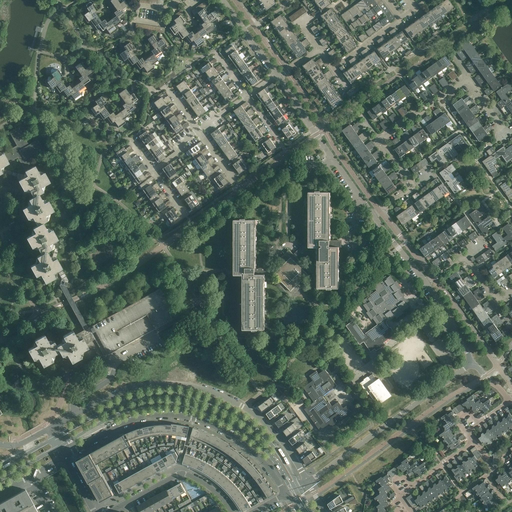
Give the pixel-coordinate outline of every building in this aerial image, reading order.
[(129,7),(124,0),(124,1),(122,0),(121,3),(118,5),(120,8),(122,12),(125,12),(126,9),(129,7)] [(266,10),(276,3),(273,0),(267,0),(261,5),(263,4),(265,6),(264,6),(266,10)] [(321,11),(331,4),(331,3),(328,0),(323,0),(317,5),(318,4),(320,7),(320,8),(321,9),(320,10),(320,11),(321,11)] [(370,19),(374,16),(374,15),(370,10),(371,10),(368,7),(363,0),(362,0),(355,5),(361,12),(365,9),(368,12),(367,13),(366,13),(366,14),(363,15),(363,16),(367,21),(367,22),(370,19)] [(377,13),(381,10),(379,7),(377,5),(376,2),(374,0),(363,0),(368,7),(372,4),(375,7),(374,8),(374,7),(373,8),(371,10),(370,10),(374,15),(374,16),(375,16),(378,14),(377,13)] [(455,9),(448,0),(444,0),(445,1),(442,3),(441,3),(449,13),(449,12),(452,10),(452,9),(454,8),(455,9)] [(449,13),(441,3),(441,4),(438,6),(438,5),(435,7),(443,18),(444,18),(442,16),(444,15),(445,15),(448,13),(449,13)] [(98,10),(93,4),(86,9),(87,9),(86,11),(89,12),(91,15),(94,13),(98,10)] [(363,24),(367,21),(363,16),(363,15),(361,12),(355,5),(348,10),(353,17),(358,14),(360,18),(359,18),(358,19),(359,19),(356,21),(360,26),(360,27),(363,25),(363,24)] [(443,18),(435,7),(432,9),(433,10),(430,12),(429,11),(429,12),(436,22),(437,22),(436,21),(440,19),(439,18),(441,17),(443,19),(443,18)] [(125,14),(125,12),(122,12),(120,8),(117,10),(114,13),(113,16),(116,16),(119,19),(125,15),(125,14)] [(213,21),(216,19),(211,12),(211,13),(209,12),(206,12),(204,9),(204,8),(203,9),(201,11),(198,12),(197,13),(202,20),(205,17),(207,20),(204,22),(201,25),(200,28),(203,28),(206,31),(208,30),(212,27),(212,24),(213,21)] [(324,23),(335,15),(331,10),(331,9),(321,16),(321,17),(322,16),(324,20),(325,21),(324,21),(324,22),(324,23)] [(355,29),(360,26),(356,21),(353,17),(348,10),(341,15),(346,23),(350,19),(353,23),(352,23),(351,24),(349,26),(353,32),(356,30),(355,29)] [(93,18),(91,15),(89,12),(86,11),(86,14),(82,16),(87,23),(90,23),(90,20),(93,18)] [(436,22),(429,12),(426,14),(425,14),(426,14),(425,13),(423,15),(431,27),(430,25),(432,23),(432,24),(436,22)] [(274,29),(286,21),(284,18),(283,19),(281,16),(281,15),(271,22),(271,23),(272,22),(274,26),(275,25),(276,27),(274,29)] [(330,28),(340,21),(339,21),(335,16),(336,15),(335,15),(324,23),(325,23),(326,24),(327,24),(330,28),(329,28),(330,28)] [(431,27),(423,15),(420,17),(420,18),(421,18),(418,21),(417,20),(424,30),(425,30),(424,30),(428,27),(427,27),(429,25),(431,27)] [(101,22),(101,19),(99,19),(97,16),(96,16),(93,18),(90,20),(90,23),(92,24),(95,27),(98,25),(98,24),(101,22)] [(121,23),(119,19),(116,16),(113,16),(113,18),(110,21),(112,24),(114,27),(117,28),(118,25),(121,23)] [(184,28),(181,30),(178,27),(185,22),(180,16),(179,16),(177,18),(176,19),(173,20),(174,21),(173,23),(173,26),(169,28),(174,35),(177,35),(179,35),(182,39),(185,37),(188,34),(189,31),(186,31),(184,28)] [(107,23),(104,20),(101,19),(101,22),(98,24),(98,25),(102,31),(103,31),(105,31),(106,28),(109,26),(107,23)] [(424,30),(417,20),(417,21),(414,23),(413,22),(410,24),(419,36),(418,34),(420,32),(420,33),(424,30),(424,31),(424,30)] [(280,34),(290,27),(289,27),(287,24),(288,23),(288,24),(288,23),(286,21),(274,29),(275,29),(277,28),(278,30),(280,34)] [(333,35),(344,27),(343,27),(340,22),(340,21),(330,28),(330,29),(330,28),(333,32),(333,33),(332,34),(333,35)] [(383,27),(379,22),(373,27),(377,32),(383,27)] [(117,30),(117,28),(114,27),(112,24),(109,26),(106,28),(105,31),(108,32),(110,35),(117,30)] [(419,36),(410,24),(408,26),(408,27),(405,29),(412,39),(416,36),(415,36),(417,34),(419,36)] [(283,41),(294,34),(294,33),(295,33),(293,30),(292,31),(290,28),(290,27),(280,34),(280,35),(280,34),(283,38),(284,37),(285,39),(283,41)] [(338,41),(349,33),(348,33),(344,28),(344,27),(333,35),(333,36),(334,35),(334,36),(336,36),(336,37),(339,40),(338,40),(338,41)] [(376,33),(372,27),(366,32),(369,37),(376,33)] [(196,38),(194,35),(191,32),(189,31),(188,34),(185,37),(190,43),(192,43),(195,44),(197,47),(204,42),(204,39),(205,37),(208,35),(208,34),(210,33),(208,30),(206,31),(203,28),(200,28),(200,30),(197,33),(199,36),(196,38)] [(409,41),(402,31),(401,32),(402,32),(399,34),(398,33),(395,28),(392,30),(404,47),(402,45),(404,43),(405,44),(408,41),(409,42),(409,41)] [(289,47),(298,40),(296,36),(297,36),(302,32),(300,29),(298,30),(295,33),(294,33),(294,34),(283,41),(283,42),(285,40),(287,42),(286,43),(289,46),(288,46),(289,47)] [(404,47),(392,30),(389,32),(393,37),(393,38),(390,40),(397,50),(400,47),(402,45),(403,47),(404,47)] [(342,47),(353,39),(352,39),(348,34),(349,34),(349,33),(338,41),(339,41),(342,44),(342,45),(341,46),(342,47)] [(368,38),(364,33),(358,37),(360,40),(362,42),(368,38)] [(158,41),(159,38),(156,38),(154,35),(147,39),(152,46),(155,44),(158,41)] [(397,50),(390,40),(389,40),(390,41),(386,43),(386,42),(382,37),(379,39),(391,56),(392,55),(390,53),(392,52),(393,53),(396,50),(397,50)] [(166,45),(162,39),(161,39),(159,38),(158,41),(155,44),(157,47),(157,46),(160,50),(162,50),(163,48),(166,45)] [(292,53),(309,41),(307,39),(301,42),(302,42),(301,43),(298,40),(289,47),(292,50),(294,52),(292,53)] [(347,53),(357,46),(357,45),(357,46),(353,40),(353,39),(342,47),(342,48),(342,47),(343,49),(344,48),(345,49),(347,52),(347,53)] [(391,56),(379,39),(377,41),(380,46),(381,47),(378,49),(377,49),(385,59),(385,58),(388,56),(388,55),(390,54),(391,56)] [(473,47),(468,40),(461,45),(466,52),(473,47)] [(307,52),(305,48),(306,48),(311,44),(309,41),(292,53),(292,54),(294,52),(296,54),(295,55),(298,58),(297,58),(297,59),(308,52),(307,51),(307,52)] [(128,44),(126,45),(123,47),(123,49),(126,50),(128,53),(135,49),(135,48),(130,42),(129,43),(128,44)] [(236,50),(233,46),(234,45),(232,43),(226,47),(228,50),(225,51),(228,56),(236,50)] [(162,53),(162,50),(160,50),(157,46),(157,47),(151,51),(151,54),(153,54),(156,58),(162,53)] [(478,53),(473,47),(466,52),(470,58),(478,53)] [(381,60),(374,51),(374,52),(371,54),(370,53),(367,48),(364,50),(376,67),(375,65),(377,63),(377,64),(378,63),(377,63),(381,60)] [(131,56),(128,53),(126,50),(123,49),(123,52),(119,55),(124,61),(127,61),(127,59),(131,56)] [(232,60),(239,55),(236,50),(228,56),(230,58),(232,60)] [(376,67),(364,50),(361,52),(365,57),(365,58),(362,60),(369,70),(369,69),(372,67),(374,65),(376,67)] [(482,60),(478,53),(470,58),(475,65),(482,60)] [(138,60),(139,58),(136,57),(134,54),(131,56),(127,59),(127,61),(129,62),(132,65),(135,63),(138,60)] [(158,61),(156,58),(153,54),(151,54),(150,56),(147,59),(149,62),(152,65),(154,66),(155,63),(158,61)] [(235,65),(242,59),(239,55),(232,60),(235,65)] [(451,64),(446,56),(441,59),(447,67),(451,64)] [(369,70),(362,60),(361,60),(362,61),(359,63),(358,62),(355,57),(352,59),(364,76),(364,75),(362,73),(364,72),(365,73),(365,72),(368,69),(369,70)] [(146,64),(142,58),(141,58),(139,58),(138,60),(135,63),(140,69),(142,69),(143,67),(146,64)] [(306,73),(317,65),(323,61),(321,58),(316,62),(315,63),(313,60),(313,59),(303,66),(303,67),(303,66),(306,70),(307,69),(308,71),(306,73)] [(213,67),(212,64),(213,64),(217,61),(215,59),(210,62),(208,60),(201,65),(206,72),(213,67)] [(238,69),(246,64),(242,59),(235,65),(238,69)] [(364,76),(352,59),(349,61),(352,66),(353,66),(353,67),(350,69),(357,79),(356,78),(359,76),(360,76),(360,75),(362,74),(363,76),(364,76)] [(447,67),(441,59),(436,62),(442,71),(447,67)] [(487,66),(482,60),(475,65),(480,71),(487,66)] [(321,72),(319,68),(320,68),(325,64),(323,61),(317,65),(306,73),(308,72),(310,74),(309,74),(312,78),(311,78),(312,78),(321,72)] [(86,69),(86,66),(84,66),(81,62),(79,64),(77,65),(76,66),(75,67),(80,73),(83,71),(86,69)] [(154,68),(154,66),(152,65),(149,62),(146,64),(143,67),(142,69),(145,70),(147,73),(154,69),(154,68)] [(442,71),(436,62),(432,66),(437,74),(442,71)] [(241,73),(249,68),(246,64),(238,69),(240,71),(241,73)] [(209,77),(222,68),(220,65),(216,68),(215,69),(213,67),(206,72),(209,77)] [(94,73),(89,66),(86,66),(86,69),(83,71),(85,74),(87,77),(90,78),(90,75),(94,73)] [(357,79),(350,69),(349,69),(350,70),(346,72),(346,71),(342,66),(339,68),(348,80),(351,84),(350,82),(352,81),(353,81),(353,80),(356,78),(357,79)] [(437,74),(432,66),(427,69),(433,77),(437,74)] [(492,73),(487,66),(480,71),(484,78),(492,73)] [(62,76),(58,69),(57,70),(57,69),(56,69),(56,68),(55,68),(54,68),(53,69),(52,69),(51,70),(51,71),(51,72),(51,73),(51,74),(51,77),(54,77),(56,81),(59,79),(62,76)] [(220,76),(218,73),(219,72),(220,73),(223,70),(222,68),(209,77),(212,81),(220,76)] [(244,78),(252,72),(249,68),(241,73),(243,75),(244,78)] [(433,77),(427,69),(422,73),(428,81),(433,77)] [(315,85),(326,78),(332,73),(329,70),(324,74),(324,75),(321,72),(312,78),(312,79),(312,78),(315,82),(315,81),(317,84),(315,85)] [(248,82),(255,77),(252,72),(244,78),(246,80),(248,82)] [(330,84),(327,80),(328,80),(334,76),(332,73),(326,78),(315,85),(315,86),(317,84),(319,86),(318,87),(321,90),(320,90),(320,91),(330,84)] [(428,81),(422,73),(418,76),(423,84),(428,81)] [(496,79),(492,73),(484,78),(489,84),(496,79)] [(90,80),(90,78),(87,77),(85,74),(82,76),(78,79),(79,79),(78,81),(81,82),(83,85),(84,85),(90,81),(90,80)] [(215,85),(228,76),(226,74),(222,77),(221,78),(220,76),(212,81),(215,85)] [(226,84),(224,82),(225,81),(226,81),(230,79),(228,76),(215,85),(218,90),(226,84)] [(423,84),(418,76),(413,79),(419,87),(423,84)] [(58,84),(56,81),(54,77),(51,77),(50,80),(47,82),(52,89),(52,88),(55,89),(55,86),(58,84)] [(251,87),(258,81),(255,77),(248,82),(251,87)] [(419,87),(413,79),(408,83),(414,91),(419,87)] [(501,86),(496,79),(489,84),(494,91),(501,86)] [(66,88),(66,85),(64,85),(61,81),(58,84),(55,86),(55,89),(57,89),(60,93),(63,90),(66,88)] [(86,88),(84,85),(83,85),(81,82),(78,81),(78,84),(74,87),(75,87),(77,90),(79,93),(82,93),(82,91),(86,88)] [(180,91),(187,85),(184,81),(176,86),(178,89),(180,91)] [(221,94),(234,85),(232,83),(229,85),(229,86),(228,87),(226,84),(218,90),(221,94)] [(509,99),(506,94),(511,89),(511,87),(509,83),(496,92),(502,100),(497,103),(499,106),(509,99)] [(324,97),(335,89),(333,86),(332,87),(330,84),(320,91),(321,91),(323,94),(324,94),(326,96),(323,97),(324,97)] [(72,89),(69,85),(69,86),(66,85),(66,88),(63,90),(67,97),(68,97),(70,97),(70,94),(74,92),(72,89)] [(183,95),(190,90),(187,85),(180,91),(181,93),(183,95)] [(232,93),(231,91),(232,90),(236,88),(234,85),(221,94),(225,99),(232,93)] [(411,93),(405,85),(400,88),(406,97),(411,93)] [(406,97),(400,88),(396,92),(401,100),(406,97)] [(492,92),(489,88),(484,91),(487,96),(492,92)] [(130,96),(130,93),(127,93),(125,89),(118,94),(123,100),(126,98),(130,96)] [(260,99),(267,94),(264,89),(256,95),(260,99)] [(329,103),(339,96),(336,93),(337,92),(335,89),(324,97),(324,98),(326,96),(327,98),(327,99),(329,102),(329,103)] [(81,96),(82,93),(79,93),(77,90),(74,92),(70,94),(70,97),(73,97),(75,101),(82,96),(81,96)] [(186,100),(194,94),(190,90),(183,95),(184,97),(186,100)] [(228,103),(241,94),(239,91),(235,94),(235,95),(234,96),(232,93),(225,99),(228,103)] [(401,100),(396,92),(391,95),(397,103),(401,100)] [(138,100),(133,93),(132,93),(130,93),(130,96),(126,98),(128,101),(129,101),(131,104),(134,105),(134,102),(138,100)] [(189,104),(197,99),(194,94),(186,100),(188,102),(189,104)] [(263,104),(270,98),(267,94),(260,99),(263,104)] [(397,103),(391,95),(386,99),(392,107),(397,103)] [(157,107),(170,98),(168,96),(164,98),(164,99),(163,100),(161,97),(154,103),(157,107)] [(333,110),(344,101),(342,98),(342,99),(341,99),(339,96),(329,103),(330,103),(332,106),(333,106),(334,108),(333,109),(333,110)] [(456,110),(471,99),(469,96),(463,100),(462,98),(453,105),(456,110)] [(100,97),(97,100),(95,101),(95,102),(94,104),(97,104),(100,108),(103,105),(106,103),(101,97),(100,97)] [(168,106),(166,104),(167,103),(168,103),(171,101),(170,98),(157,107),(160,112),(168,106)] [(266,108),(274,103),(270,98),(263,104),(266,108)] [(192,109),(200,103),(197,99),(189,104),(190,105),(192,107),(192,109)] [(392,107),(386,99),(382,102),(387,110),(392,107)] [(468,108),(467,106),(473,101),(471,99),(456,110),(459,114),(468,108)] [(511,113),(511,112),(511,103),(509,99),(499,106),(501,109),(506,106),(511,113)] [(133,107),(134,105),(131,104),(129,101),(128,101),(125,103),(122,106),(122,108),(125,109),(127,112),(133,108),(133,107)] [(269,112),(277,107),(279,105),(276,101),(274,103),(266,108),(269,112)] [(244,110),(243,108),(244,107),(245,107),(248,105),(246,102),(239,107),(234,111),(237,116),(244,110)] [(387,110),(382,102),(377,105),(383,113),(387,110)] [(196,113),(203,107),(200,103),(192,109),(196,113)] [(102,111),(100,108),(97,104),(94,104),(94,107),(91,109),(95,116),(96,115),(98,116),(99,113),(102,111)] [(163,116),(176,107),(174,105),(170,107),(170,108),(169,109),(168,106),(160,112),(163,116)] [(272,117),(280,111),(282,110),(279,105),(277,107),(269,112),(272,117)] [(383,113),(377,105),(372,109),(378,117),(383,113)] [(463,119),(478,108),(476,105),(470,110),(468,108),(459,114),(463,119)] [(174,115),(172,113),(173,112),(174,112),(178,109),(176,107),(163,116),(166,120),(174,115)] [(199,117),(206,112),(203,107),(196,113),(199,117)] [(110,115),(110,112),(107,112),(105,108),(102,111),(99,113),(98,116),(101,116),(103,120),(106,117),(110,115)] [(129,115),(127,112),(125,109),(122,108),(121,111),(118,113),(118,114),(120,117),(123,120),(126,120),(126,118),(129,115)] [(240,120),(253,111),(251,108),(247,111),(247,112),(246,113),(244,110),(237,116),(240,120)] [(451,121),(446,115),(445,113),(442,115),(441,114),(442,113),(438,108),(435,110),(446,125),(451,121)] [(475,117),(474,115),(480,111),(478,108),(463,119),(466,123),(475,117)] [(378,117),(372,109),(367,112),(373,120),(378,117)] [(276,121),(283,116),(285,114),(282,110),(280,111),(272,117),(276,121)] [(446,125),(435,110),(433,112),(436,117),(437,117),(438,118),(435,120),(441,128),(446,125)] [(251,119),(249,117),(250,116),(251,116),(254,113),(253,111),(240,120),(243,124),(251,119)] [(115,116),(113,112),(113,113),(110,112),(110,115),(106,117),(111,124),(114,124),(114,121),(117,119),(115,116)] [(170,125),(182,116),(180,113),(177,116),(177,117),(176,117),(174,115),(166,120),(170,125)] [(279,126),(288,119),(285,114),(283,116),(276,121),(277,123),(279,126)] [(469,128),(484,117),(482,114),(476,119),(475,117),(466,123),(469,128)] [(441,128),(435,120),(433,122),(432,121),(432,120),(429,115),(426,117),(437,131),(441,128)] [(180,124),(179,121),(180,121),(184,118),(182,116),(170,125),(173,129),(180,124)] [(125,123),(126,120),(123,120),(120,117),(117,119),(114,121),(114,124),(116,124),(119,128),(125,123)] [(246,129),(259,120),(257,117),(254,120),(254,121),(252,121),(251,119),(243,124),(246,129)] [(437,131),(426,117),(423,119),(427,124),(428,123),(429,125),(426,127),(432,135),(437,131)] [(482,126),(480,124),(486,120),(484,117),(469,128),(473,132),(482,126)] [(257,128),(255,125),(256,125),(257,125),(261,122),(259,120),(246,129),(250,133),(257,128)] [(294,128),(289,121),(281,127),(283,129),(281,130),(282,132),(283,132),(284,133),(285,134),(294,128)] [(176,134),(189,125),(187,122),(183,125),(182,126),(180,124),(173,129),(176,134)] [(345,135),(360,125),(358,122),(353,126),(353,127),(352,128),(350,125),(342,131),(345,135)] [(429,137),(423,129),(420,131),(419,130),(422,128),(418,123),(413,126),(424,141),(429,137)] [(476,137),(491,126),(489,123),(483,128),(482,126),(473,132),(476,137)] [(357,134),(355,131),(356,130),(357,131),(362,127),(360,125),(345,135),(349,140),(357,134)] [(253,138),(265,128),(264,126),(260,129),(259,130),(257,128),(250,133),(253,138)] [(424,141),(413,126),(411,128),(414,133),(415,133),(416,134),(413,136),(419,144),(424,141)] [(488,135),(487,133),(493,129),(491,126),(476,137),(479,142),(488,135)] [(67,286),(68,283),(68,281),(61,268),(58,263),(56,258),(60,244),(57,239),(55,235),(54,234),(54,233),(52,230),(48,229),(48,228),(48,229),(45,228),(42,223),(47,220),(47,219),(48,217),(49,214),(53,211),(51,206),(48,201),(47,201),(44,200),(41,199),(38,195),(39,194),(40,193),(43,192),(43,190),(44,190),(44,189),(44,188),(45,185),(50,183),(47,178),(44,173),(37,171),(30,157),(43,150),(38,140),(29,145),(19,127),(9,132),(17,146),(3,153),(0,152),(0,173),(2,173),(13,176),(16,177),(19,181),(18,181),(21,186),(24,191),(20,204),(23,209),(22,210),(28,219),(31,220),(31,221),(31,220),(34,221),(37,226),(33,228),(33,229),(32,232),(31,232),(32,232),(31,233),(31,235),(26,238),(28,242),(29,243),(31,248),(32,248),(35,248),(35,249),(37,249),(38,250),(41,254),(40,255),(37,257),(36,260),(35,260),(36,261),(35,264),(30,266),(32,271),(35,276),(36,276),(39,277),(42,278),(45,283),(55,277),(56,274),(56,273),(56,272),(57,270),(62,279),(60,283),(62,283),(64,284),(63,285),(65,286),(67,286)] [(149,136),(146,131),(144,128),(138,133),(140,136),(138,136),(140,139),(142,141),(149,136)] [(264,137),(262,134),(263,133),(267,131),(265,128),(253,138),(256,142),(264,137)] [(299,135),(294,128),(285,134),(286,136),(286,137),(288,139),(292,136),(293,137),(294,139),(299,135)] [(214,139),(222,133),(218,129),(211,134),(213,137),(214,139)] [(352,145),(367,134),(365,131),(360,135),(360,136),(359,137),(357,134),(349,140),(352,145)] [(419,144),(413,136),(411,138),(410,136),(407,131),(404,133),(415,147),(419,144)] [(217,143),(225,138),(222,133),(214,139),(215,141),(217,143)] [(415,147),(404,133),(401,135),(405,140),(406,139),(407,141),(404,143),(410,151),(415,147)] [(364,143),(362,141),(363,140),(364,140),(369,137),(367,134),(352,145),(356,149),(364,143)] [(469,147),(460,134),(449,142),(453,147),(458,144),(463,151),(469,147)] [(145,145),(152,140),(149,136),(142,141),(145,145)] [(220,147),(228,142),(225,138),(217,143),(219,145),(220,147)] [(264,150),(273,143),(272,141),(272,140),(270,138),(266,141),(264,139),(259,143),(264,150)] [(410,151),(404,143),(401,144),(400,143),(401,143),(397,138),(395,139),(405,154),(410,151)] [(405,154),(395,139),(392,141),(396,146),(397,147),(395,149),(400,157),(405,154)] [(148,150),(156,144),(152,140),(145,145),(148,150)] [(199,150),(197,147),(198,146),(199,147),(202,144),(201,141),(188,150),(191,155),(199,150)] [(359,154),(374,143),(372,141),(367,144),(367,145),(366,146),(364,143),(356,149),(359,154)] [(224,152),(231,146),(228,142),(220,147),(224,152)] [(458,154),(453,147),(449,142),(439,150),(442,155),(443,155),(447,151),(453,159),(458,154)] [(272,150),(277,147),(275,145),(274,145),(273,143),(264,150),(269,157),(274,153),(272,150)] [(370,153),(368,150),(370,149),(370,150),(375,146),(374,143),(359,154),(362,159),(370,153)] [(151,154),(159,149),(156,144),(148,150),(151,154)] [(119,157),(132,148),(130,146),(126,149),(125,150),(124,149),(123,147),(116,153),(119,157)] [(227,156),(234,151),(231,146),(224,152),(227,156)] [(511,159),(511,158),(506,150),(504,146),(496,152),(492,147),(489,149),(497,159),(501,156),(507,163),(510,160),(511,159)] [(130,156),(128,154),(129,153),(130,153),(133,151),(132,148),(119,157),(122,162),(130,156)] [(194,159),(207,150),(205,148),(202,151),(201,152),(199,150),(191,155),(194,159)] [(154,158),(162,153),(159,149),(151,154),(153,156),(154,158)] [(492,163),(497,159),(489,149),(486,151),(490,156),(482,162),(491,174),(494,172),(495,171),(497,170),(492,163)] [(205,158),(203,156),(204,155),(205,155),(209,153),(207,150),(194,159),(198,164),(205,158)] [(366,163),(380,153),(378,150),(373,154),(374,154),(372,155),(370,153),(362,159),(366,163)] [(448,162),(443,155),(442,155),(439,150),(428,157),(432,162),(437,159),(442,166),(448,162)] [(230,161),(238,155),(234,151),(227,156),(228,159),(230,161)] [(158,163),(165,158),(162,153),(154,158),(158,163)] [(377,162),(375,159),(377,158),(377,159),(382,155),(380,153),(366,163),(369,168),(377,162)] [(125,166),(138,157),(136,155),(133,157),(132,158),(131,159),(130,156),(122,162),(125,166)] [(245,163),(240,156),(239,157),(235,159),(237,162),(232,165),(234,167),(235,168),(236,169),(245,163)] [(136,165),(134,163),(135,162),(136,162),(140,159),(138,157),(125,166),(128,171),(136,165)] [(201,168),(213,159),(212,157),(208,159),(208,160),(207,161),(205,158),(198,164),(201,168)] [(211,167),(210,165),(211,164),(215,162),(214,161),(213,159),(201,168),(204,173),(211,167)] [(132,175),(144,166),(142,163),(139,166),(139,167),(138,167),(136,165),(128,171),(132,175)] [(250,170),(245,163),(236,169),(238,171),(237,172),(239,174),(244,171),(245,174),(250,170)] [(375,176),(389,165),(388,163),(382,166),(383,167),(382,168),(379,165),(371,171),(375,176)] [(165,174),(173,168),(170,164),(162,169),(164,171),(165,174)] [(449,175),(456,170),(452,164),(439,173),(447,184),(452,180),(449,175)] [(214,172),(220,168),(218,165),(214,168),(214,169),(213,170),(211,167),(204,173),(207,177),(214,172)] [(386,175),(384,172),(386,171),(391,168),(389,165),(375,176),(378,180),(386,175)] [(142,174),(141,171),(142,171),(146,168),(144,166),(132,175),(135,179),(142,174)] [(168,178),(176,173),(173,168),(165,174),(168,178)] [(138,184),(151,175),(149,172),(145,175),(144,176),(142,174),(135,179),(138,184)] [(210,182),(212,181),(210,178),(215,174),(214,172),(207,177),(206,178),(210,182)] [(382,185),(396,174),(394,172),(389,176),(390,176),(388,177),(386,175),(378,180),(382,185)] [(172,183),(179,177),(176,173),(168,178),(172,183)] [(215,185),(224,178),(223,176),(223,175),(222,173),(217,176),(215,174),(210,178),(212,181),(215,185)] [(393,184),(391,181),(393,180),(393,181),(398,177),(396,174),(382,185),(385,190),(393,184)] [(456,186),(464,180),(459,175),(452,180),(447,184),(455,194),(460,191),(456,186)] [(150,185),(148,182),(149,182),(150,182),(154,179),(152,176),(139,186),(142,190),(150,185)] [(175,187),(182,182),(179,177),(172,183),(175,187)] [(223,186),(228,182),(227,180),(225,180),(224,178),(215,185),(220,192),(225,188),(223,186)] [(449,193),(442,184),(440,185),(436,179),(433,181),(444,196),(449,193)] [(396,188),(403,184),(401,181),(396,185),(396,186),(395,187),(393,184),(385,190),(389,194),(397,189),(396,188)] [(444,196),(433,181),(430,183),(435,189),(433,190),(439,199),(444,196)] [(178,191),(186,186),(182,182),(175,187),(176,189),(178,191)] [(511,189),(511,190),(505,182),(503,184),(500,186),(509,199),(511,196),(511,189)] [(146,194),(158,185),(157,183),(153,186),(152,187),(150,185),(142,190),(146,194)] [(156,193),(155,191),(156,190),(160,188),(158,185),(146,194),(149,199),(156,193)] [(439,199),(433,190),(431,192),(427,185),(424,187),(435,202),(439,199)] [(181,196),(189,190),(186,186),(178,191),(179,193),(181,196)] [(435,202),(424,187),(421,189),(426,195),(424,197),(430,206),(435,202)] [(197,198),(192,191),(186,195),(188,197),(184,200),(185,202),(186,203),(188,204),(197,198)] [(152,203),(165,194),(163,192),(159,194),(159,195),(158,196),(156,193),(149,199),(152,203)] [(297,263),(299,261),(296,257),(306,247),(308,247),(316,247),(317,247),(317,288),(327,288),(328,288),(332,288),(338,288),(338,247),(339,247),(341,247),(341,243),(340,242),(338,241),(333,241),(330,241),(330,240),(329,240),(329,193),(330,193),(330,192),(320,192),(315,192),(313,192),(312,192),(311,192),(308,192),(308,193),(309,193),(309,240),(308,240),(308,244),(306,244),(304,244),(293,255),(289,250),(285,253),(278,261),(281,263),(273,271),(265,271),(265,268),(260,268),(256,268),(255,268),(255,220),(246,220),(243,220),(241,220),(237,220),(234,220),(234,268),(234,272),(234,274),(234,275),(239,275),(242,275),(243,275),(243,329),(243,330),(252,329),(253,329),(254,329),(257,329),(264,329),(264,275),(264,274),(265,274),(268,274),(273,274),(281,282),(289,290),(302,278),(303,279),(308,275),(302,269),(297,263)] [(430,206),(424,197),(422,198),(418,192),(415,194),(426,209),(430,206)] [(163,202),(161,200),(162,199),(163,199),(166,197),(165,194),(152,203),(155,208),(163,202)] [(426,209),(415,194),(412,196),(416,202),(415,203),(421,212),(426,209)] [(202,205),(197,198),(188,204),(189,206),(189,207),(190,210),(195,206),(197,209),(202,205)] [(421,212),(415,203),(413,205),(408,199),(406,201),(417,216),(421,212)] [(166,207),(171,203),(169,201),(166,203),(165,204),(164,205),(163,202),(155,208),(158,212),(166,207)] [(417,216),(406,201),(403,203),(407,209),(406,210),(412,219),(417,216)] [(412,219),(406,210),(404,211),(399,205),(397,207),(407,222),(412,219)] [(478,216),(485,211),(486,211),(482,205),(469,214),(477,225),(482,222),(478,216)] [(175,213),(174,211),(174,210),(173,208),(172,209),(170,206),(167,208),(161,213),(163,215),(166,220),(175,213)] [(167,208),(166,207),(158,212),(161,216),(163,215),(161,213),(167,208)] [(407,222),(397,207),(394,209),(398,215),(396,217),(403,226),(407,222)] [(175,221),(179,217),(178,215),(177,215),(175,213),(166,220),(171,227),(176,223),(175,221)] [(472,225),(465,216),(461,219),(467,228),(472,225)] [(486,227),(493,222),(489,216),(482,222),(477,225),(485,236),(490,232),(489,232),(486,227)] [(467,228),(461,219),(456,223),(463,232),(467,228)] [(463,232),(456,223),(452,226),(458,235),(463,232)] [(511,239),(511,228),(508,224),(503,228),(508,235),(503,239),(506,244),(511,239)] [(458,235),(452,226),(447,229),(454,238),(458,235)] [(454,238),(447,229),(443,232),(449,241),(454,238)] [(506,244),(503,239),(498,231),(492,235),(497,243),(492,246),(496,251),(506,244)] [(449,241),(443,232),(438,236),(444,245),(449,241)] [(444,245),(438,236),(433,239),(440,248),(444,245)] [(440,248),(433,239),(429,242),(435,251),(440,248)] [(435,251),(429,242),(424,246),(431,255),(435,251)] [(370,245),(371,244),(369,243),(367,243),(366,244),(366,245),(365,246),(364,247),(363,248),(362,248),(361,249),(360,249),(360,250),(359,250),(358,250),(357,250),(356,250),(355,250),(355,252),(355,254),(357,254),(358,254),(359,254),(360,254),(361,253),(363,253),(364,252),(365,251),(366,250),(367,250),(368,248),(369,248),(369,246),(370,245)] [(431,255),(424,246),(420,249),(426,258),(431,255)] [(511,265),(511,264),(506,256),(501,259),(508,268),(511,265)] [(508,268),(501,259),(497,262),(503,272),(508,268)] [(503,272),(497,262),(492,266),(499,275),(503,272)] [(499,275),(492,266),(487,269),(494,278),(499,275)] [(466,271),(463,267),(458,270),(461,275),(466,271)] [(461,278),(456,271),(449,277),(454,283),(461,278)] [(389,328),(386,323),(387,321),(388,320),(389,321),(395,316),(396,318),(403,313),(402,311),(409,307),(403,299),(402,300),(401,298),(405,296),(400,289),(402,288),(397,281),(395,282),(390,276),(381,283),(384,287),(378,292),(377,290),(370,295),(373,300),(372,301),(371,300),(363,305),(368,312),(367,313),(371,320),(373,318),(378,325),(377,325),(377,326),(364,335),(354,321),(346,326),(346,327),(359,345),(361,344),(364,342),(371,352),(375,349),(376,351),(385,344),(384,342),(395,334),(390,327),(389,328)] [(302,278),(289,290),(290,292),(303,279),(302,278)] [(466,284),(461,278),(454,283),(458,290),(466,284)] [(470,291),(466,284),(458,290),(463,296),(470,291)] [(115,351),(167,322),(170,321),(172,320),(176,317),(172,310),(160,288),(98,322),(88,328),(104,357),(108,355),(110,354),(111,353),(112,353),(114,352),(115,351)] [(475,297),(470,291),(463,296),(468,303),(475,297)] [(480,304),(475,297),(468,303),(472,309),(480,304)] [(484,310),(480,304),(472,309),(477,316),(484,310)] [(489,317),(484,310),(477,316),(482,322),(489,317)] [(494,323),(489,317),(482,322),(486,329),(494,323)] [(498,330),(494,323),(486,329),(491,335),(498,330)] [(510,332),(506,327),(501,331),(505,335),(510,332)] [(503,337),(498,330),(491,335),(496,342),(503,337)] [(82,349),(87,347),(86,344),(82,337),(79,336),(78,336),(75,335),(72,331),(71,331),(67,333),(62,336),(62,339),(61,339),(60,343),(57,345),(56,346),(54,341),(52,341),(50,340),(47,339),(44,334),(42,335),(39,337),(34,340),(33,343),(33,344),(33,345),(32,347),(27,349),(33,359),(36,360),(37,360),(40,361),(42,364),(43,366),(47,364),(48,363),(48,362),(52,360),(53,357),(54,357),(53,356),(54,353),(57,352),(58,351),(61,355),(63,356),(65,356),(68,357),(71,361),(71,362),(76,359),(81,356),(81,353),(82,353),(81,353),(82,349)] [(331,426),(350,412),(351,413),(351,412),(346,406),(342,409),(340,406),(341,405),(338,402),(332,406),(328,402),(327,402),(323,396),(324,395),(336,386),(337,386),(330,376),(328,377),(326,374),(328,373),(325,369),(319,374),(316,371),(310,376),(309,376),(313,381),(303,387),(304,388),(308,394),(309,396),(310,396),(314,402),(304,409),(306,411),(320,430),(319,430),(320,431),(326,426),(325,424),(328,422),(329,424),(331,427),(332,426),(331,426)] [(391,396),(381,382),(379,379),(379,378),(377,380),(372,374),(360,383),(368,395),(369,394),(374,401),(378,399),(381,403),(380,403),(381,404),(392,396),(391,396)] [(471,405),(475,402),(473,400),(473,399),(473,397),(472,395),(466,399),(467,400),(462,404),(460,404),(458,406),(462,411),(464,409),(462,406),(463,406),(466,406),(467,407),(468,409),(472,406),(471,405)] [(276,402),(272,396),(258,406),(262,412),(276,402)] [(488,409),(492,406),(490,404),(491,404),(490,403),(490,401),(489,399),(484,403),(485,405),(479,408),(479,407),(473,411),(475,414),(480,410),(483,410),(484,411),(483,411),(485,413),(489,410),(488,409)] [(479,408),(485,405),(484,403),(482,403),(481,402),(479,400),(475,403),(475,402),(471,405),(472,406),(472,407),(472,410),(473,411),(479,407),(479,408)] [(278,405),(266,414),(270,419),(275,415),(276,418),(279,416),(277,414),(282,410),(285,408),(281,403),(278,405)] [(453,415),(454,413),(455,412),(457,415),(459,413),(455,407),(453,409),(452,411),(447,415),(446,414),(441,418),(442,419),(444,420),(445,420),(446,422),(450,419),(451,421),(455,418),(454,416),(453,415)] [(508,423),(505,419),(504,417),(505,415),(502,411),(499,413),(503,418),(503,421),(501,422),(500,423),(503,427),(504,426),(507,430),(509,428),(509,429),(510,428),(511,428),(511,425),(509,422),(508,423)] [(285,415),(275,423),(279,428),(289,420),(285,415)] [(503,427),(500,423),(499,421),(499,419),(496,415),(494,417),(498,422),(497,425),(496,426),(495,427),(497,431),(499,430),(501,434),(502,434),(504,432),(504,433),(505,432),(507,432),(508,431),(507,430),(504,426),(503,427)] [(450,428),(456,424),(455,422),(452,422),(451,421),(450,419),(446,422),(447,423),(443,426),(445,428),(444,429),(445,429),(445,431),(446,433),(451,429),(450,428)] [(497,431),(495,427),(494,425),(494,423),(491,419),(488,421),(492,426),(492,429),(491,430),(489,430),(492,434),(493,434),(496,438),(496,437),(498,436),(499,436),(501,436),(503,435),(502,434),(501,434),(499,430),(497,431)] [(298,428),(294,423),(283,431),(287,436),(298,428)] [(492,434),(489,430),(488,429),(489,427),(486,423),(483,425),(487,430),(486,433),(485,433),(484,434),(487,438),(488,437),(491,441),(493,440),(494,440),(496,440),(497,439),(496,437),(496,438),(493,434),(492,434)] [(451,432),(452,430),(457,426),(456,424),(450,428),(451,429),(446,433),(445,431),(439,435),(440,437),(442,437),(443,438),(443,437),(445,439),(445,440),(449,437),(450,438),(454,435),(453,435),(453,434),(452,434),(451,432)] [(181,437),(187,438),(190,427),(184,425),(183,427),(181,437)] [(145,438),(142,426),(140,427),(140,428),(137,429),(140,439),(145,438)] [(487,438),(484,434),(483,433),(483,431),(480,427),(478,428),(482,434),(481,436),(480,437),(478,438),(481,442),(483,442),(485,445),(487,444),(488,444),(489,444),(490,444),(492,443),(491,441),(488,437),(487,438)] [(195,440),(198,431),(199,429),(193,428),(190,439),(195,440)] [(140,439),(137,429),(134,430),(133,429),(131,430),(135,441),(140,439)] [(200,442),(204,433),(204,431),(199,429),(198,431),(195,440),(200,442)] [(455,438),(456,435),(461,432),(459,429),(455,432),(455,434),(453,435),(454,435),(450,438),(449,437),(445,440),(445,439),(443,440),(444,442),(446,442),(447,443),(448,445),(449,445),(453,442),(453,443),(457,440),(456,439),(455,438)] [(135,441),(131,430),(129,431),(129,432),(126,434),(131,443),(135,441)] [(205,444),(209,435),(209,434),(204,431),(204,433),(200,442),(205,444)] [(289,440),(292,445),(298,441),(300,443),(305,439),(304,437),(305,436),(301,431),(293,437),(293,438),(292,438),(289,440)] [(209,446),(214,437),(215,436),(209,434),(209,435),(205,444),(209,446)] [(459,443),(460,441),(465,437),(463,434),(459,437),(459,439),(457,440),(453,443),(453,442),(449,445),(448,445),(447,446),(448,447),(450,448),(451,448),(452,450),(456,448),(457,449),(461,446),(460,444),(459,443)] [(121,447),(128,443),(124,435),(117,439),(121,447)] [(214,449),(219,440),(220,439),(215,436),(214,437),(209,446),(214,449)] [(121,447),(117,439),(110,442),(115,450),(121,447)] [(218,451),(224,443),(224,441),(220,439),(219,440),(214,449),(218,451)] [(223,454),(229,446),(229,445),(224,441),(224,443),(218,451),(223,454)] [(115,450),(110,442),(104,446),(108,454),(115,450)] [(308,448),(304,443),(296,448),(300,454),(308,448)] [(108,454),(104,446),(97,449),(102,458),(108,454)] [(227,457),(234,448),(232,446),(231,447),(229,446),(223,454),(227,457)] [(231,460),(238,452),(235,450),(236,449),(234,448),(227,457),(231,460)] [(102,458),(97,449),(90,453),(95,462),(102,458)] [(176,462),(178,456),(175,452),(172,454),(172,453),(167,456),(172,465),(177,462),(176,462)] [(235,463),(243,455),(241,453),(240,454),(238,452),(231,460),(235,463)] [(313,452),(304,459),(306,465),(317,457),(313,452)] [(479,464),(478,463),(476,461),(477,460),(475,457),(474,456),(472,458),(469,457),(465,452),(463,454),(466,458),(467,458),(469,460),(471,464),(470,465),(473,468),(474,470),(476,469),(476,467),(477,466),(479,464)] [(103,478),(102,476),(103,475),(102,474),(99,468),(97,469),(95,465),(96,465),(95,462),(90,453),(77,461),(83,472),(84,471),(86,474),(87,473),(87,474),(87,475),(98,494),(96,495),(100,502),(114,495),(111,491),(109,492),(108,490),(108,489),(106,485),(107,485),(105,482),(104,482),(102,479),(103,478)] [(187,465),(191,456),(185,454),(182,464),(187,465)] [(239,467),(246,459),(244,457),(245,456),(243,455),(235,463),(239,467)] [(172,465),(167,456),(162,459),(167,468),(172,465)] [(192,467),(196,458),(191,456),(187,465),(192,467)] [(473,468),(470,465),(471,464),(469,460),(466,461),(464,461),(460,456),(457,458),(460,462),(462,462),(463,464),(466,468),(465,468),(468,472),(469,474),(470,473),(471,471),(471,470),(473,468)] [(197,469),(202,460),(196,458),(192,467),(197,469)] [(405,468),(410,465),(409,465),(408,463),(408,462),(408,460),(407,458),(401,462),(402,464),(397,467),(395,467),(393,469),(397,474),(399,472),(397,470),(398,469),(401,469),(401,470),(402,472),(406,469),(405,468)] [(167,468),(162,459),(157,461),(162,470),(167,468)] [(243,471),(251,462),(249,460),(249,461),(246,459),(239,467),(243,471)] [(468,472),(465,468),(466,468),(463,464),(461,465),(458,465),(454,459),(452,461),(455,466),(457,466),(458,467),(461,471),(459,472),(462,476),(463,478),(465,477),(465,475),(466,474),(468,472)] [(202,472),(207,463),(202,460),(197,469),(202,472)] [(162,470),(157,461),(152,464),(158,473),(162,470)] [(247,474),(254,467),(252,465),(253,464),(251,462),(243,471),(247,474)] [(423,472),(427,469),(425,467),(425,466),(425,464),(424,462),(418,466),(419,468),(414,471),(413,470),(408,474),(410,477),(415,473),(417,473),(418,475),(418,474),(419,476),(424,473),(423,472)] [(206,475),(212,466),(207,463),(202,472),(206,475)] [(414,471),(419,468),(418,466),(417,466),(416,465),(414,463),(410,466),(410,465),(405,468),(406,469),(407,470),(407,473),(408,474),(413,470),(414,471)] [(462,476),(459,472),(461,471),(458,467),(455,469),(453,469),(449,463),(446,465),(449,469),(451,470),(455,475),(454,476),(458,482),(460,480),(460,479),(461,478),(460,478),(462,476)] [(158,473),(152,464),(148,466),(153,476),(158,473)] [(153,476),(148,466),(143,469),(148,478),(153,476)] [(211,477),(217,469),(212,466),(206,475),(211,477)] [(250,478),(259,471),(257,469),(256,469),(254,467),(247,474),(250,478)] [(509,476),(506,472),(505,471),(506,469),(505,467),(502,469),(504,472),(503,474),(502,475),(501,476),(504,480),(505,479),(508,483),(510,482),(511,481),(511,477),(511,475),(509,476)] [(148,478),(143,469),(138,472),(143,481),(148,478)] [(215,481),(221,472),(217,469),(211,477),(215,481)] [(450,481),(446,476),(446,474),(443,469),(441,471),(444,477),(444,479),(443,480),(442,481),(441,481),(444,485),(446,484),(448,488),(449,488),(450,487),(451,487),(452,486),(453,487),(455,486),(451,480),(450,481)] [(253,482),(262,476),(260,473),(261,472),(259,471),(250,478),(253,482)] [(388,478),(388,476),(389,475),(391,478),(394,476),(390,471),(388,472),(387,474),(382,478),(381,477),(376,481),(377,482),(379,483),(379,484),(379,483),(381,485),(385,483),(386,484),(390,481),(389,479),(388,478)] [(504,480),(501,476),(500,474),(500,473),(499,471),(497,473),(499,476),(498,478),(497,479),(495,480),(498,484),(500,483),(502,487),(505,485),(505,486),(506,485),(508,486),(509,484),(508,483),(505,479),(504,480)] [(143,481),(138,472),(134,474),(139,483),(143,481)] [(219,484),(226,476),(221,472),(215,481),(219,484)] [(444,485),(441,481),(442,481),(440,479),(441,478),(438,473),(435,475),(439,481),(439,483),(438,484),(437,484),(436,485),(439,489),(440,488),(443,492),(445,490),(445,491),(446,490),(448,491),(450,489),(449,488),(448,488),(446,484),(444,485)] [(139,483),(134,474),(129,477),(134,486),(139,483)] [(223,487),(230,480),(226,476),(219,484),(223,487)] [(256,486),(266,479),(264,477),(263,478),(262,476),(253,482),(256,486)] [(134,486),(129,477),(124,479),(129,489),(134,486)] [(439,489),(436,485),(435,483),(436,481),(433,477),(430,479),(434,485),(433,487),(432,488),(431,489),(434,493),(435,492),(438,496),(440,494),(440,495),(441,494),(443,494),(444,493),(443,492),(440,488),(439,489)] [(129,489),(124,479),(119,482),(124,491),(129,489)] [(259,491),(269,484),(268,482),(267,483),(265,480),(266,480),(266,479),(256,486),(259,491)] [(485,486),(485,483),(488,481),(486,479),(484,480),(484,482),(479,485),(478,484),(472,488),(473,490),(475,490),(476,491),(478,493),(482,490),(482,491),(486,488),(485,486)] [(227,491),(234,484),(230,480),(223,487),(227,491)] [(434,493),(431,489),(430,487),(430,485),(427,481),(425,483),(428,488),(428,491),(427,492),(426,493),(425,493),(428,497),(430,496),(432,500),(434,498),(435,499),(436,498),(437,498),(439,497),(438,496),(435,492),(434,493)] [(124,491),(119,482),(114,485),(119,492),(120,494),(124,491)] [(186,492),(181,483),(176,486),(181,495),(186,492)] [(385,491),(391,487),(389,485),(387,485),(386,484),(385,483),(381,485),(382,486),(378,489),(379,491),(379,492),(380,492),(379,494),(380,496),(386,492),(385,491)] [(230,495),(238,488),(234,484),(227,491),(230,495)] [(262,495),(272,489),(271,487),(270,487),(268,485),(269,484),(259,491),(262,495)] [(489,491),(489,489),(492,487),(490,484),(488,485),(488,487),(486,488),(482,491),(482,490),(478,493),(476,494),(477,495),(479,496),(480,496),(481,498),(485,495),(486,496),(490,493),(489,491)] [(428,497),(425,493),(426,493),(425,491),(425,489),(422,485),(419,487),(423,492),(423,495),(421,496),(420,496),(423,501),(424,500),(427,504),(427,503),(429,502),(430,502),(432,502),(434,501),(432,500),(430,496),(428,497)] [(181,495),(176,486),(171,488),(176,497),(181,495)] [(387,496),(387,493),(392,489),(391,487),(385,491),(386,492),(380,496),(379,494),(374,498),(375,500),(377,500),(378,501),(380,503),(384,500),(384,501),(388,498),(387,497),(387,496)] [(176,497),(171,488),(166,491),(171,500),(176,497)] [(233,499),(242,493),(238,488),(230,495),(233,499)] [(265,500),(275,494),(274,492),(273,492),(271,490),(272,489),(262,495),(265,500)] [(423,501),(420,496),(419,495),(419,493),(416,489),(414,491),(418,496),(417,499),(416,499),(415,500),(414,500),(416,502),(417,505),(419,504),(420,506),(421,508),(422,507),(424,506),(425,506),(427,506),(428,505),(427,503),(427,504),(424,500),(423,501)] [(492,496),(493,494),(495,492),(494,489),(492,490),(492,492),(490,493),(486,496),(485,495),(481,498),(480,499),(481,501),(483,501),(484,502),(484,501),(485,503),(489,500),(490,502),(494,499),(492,496)] [(37,511),(27,494),(26,491),(25,490),(11,498),(0,503),(0,511),(37,511)] [(171,500),(166,491),(162,494),(167,503),(171,500)] [(236,503),(245,497),(242,493),(233,499),(236,503)] [(167,503),(162,494),(157,496),(162,505),(167,503)] [(340,495),(327,504),(330,509),(343,502),(340,495)] [(498,504),(496,502),(497,499),(499,497),(497,495),(496,496),(496,498),(494,499),(490,502),(489,500),(485,503),(484,504),(485,506),(487,506),(487,507),(488,507),(489,509),(493,506),(494,507),(498,504)] [(162,505),(157,496),(152,499),(157,508),(162,505)] [(239,508),(248,502),(245,497),(236,503),(239,508)] [(157,508),(152,499),(147,501),(152,511),(157,508)] [(383,508),(389,504),(388,503),(385,502),(384,501),(384,500),(380,503),(380,504),(376,507),(378,509),(378,510),(378,511),(380,511),(384,509),(383,508)] [(149,511),(152,511),(147,501),(143,504),(147,511),(149,511)] [(242,511),(251,507),(248,502),(239,508),(241,511),(242,511)]
